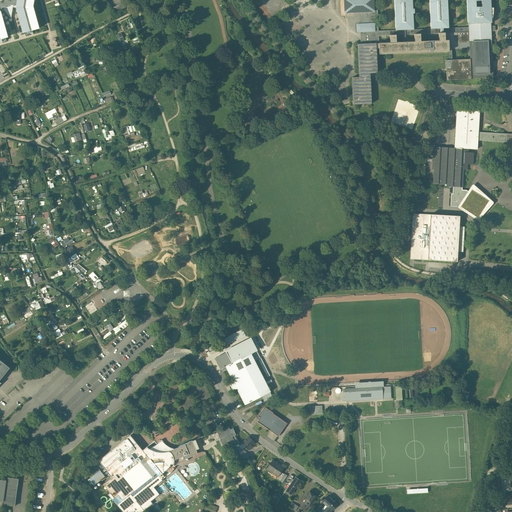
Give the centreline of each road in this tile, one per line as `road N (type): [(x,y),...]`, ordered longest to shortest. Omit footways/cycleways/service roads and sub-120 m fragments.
road 1 (residential): [(169,355),(200,363),(237,419),(349,499)]
road 2 (residential): [(0,459),(57,452),(169,355)]
